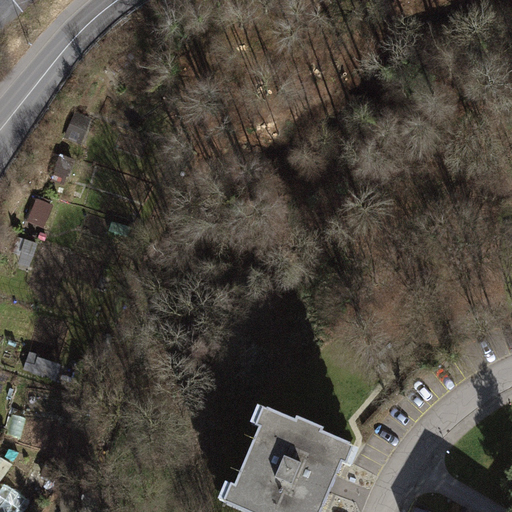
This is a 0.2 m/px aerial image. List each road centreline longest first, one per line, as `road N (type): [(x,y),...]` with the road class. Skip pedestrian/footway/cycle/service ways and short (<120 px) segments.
road 1 (residential): [(384,511),(418,452),(457,417),(511,389)]
road 2 (secondary): [(120,0),(83,29),(0,131)]
